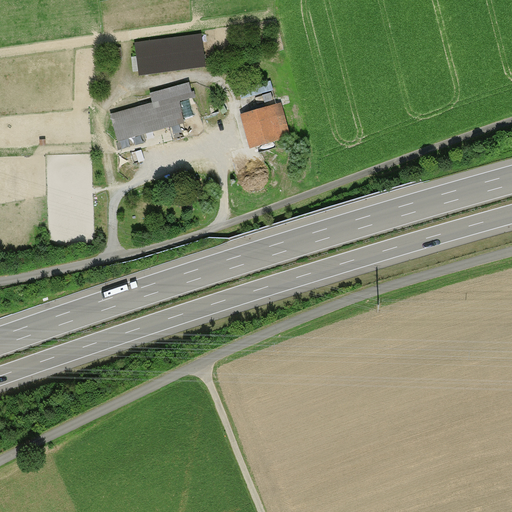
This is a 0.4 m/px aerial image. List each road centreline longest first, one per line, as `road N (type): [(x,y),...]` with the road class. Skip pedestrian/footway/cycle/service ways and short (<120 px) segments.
road 1 (unclassified): [(0,460),(264,333),(511,251)]
road 2 (motorway): [(0,375),(511,214)]
road 3 (motorway): [(511,179),(0,340)]
road 4 (unclassified): [(511,123),(139,251),(0,280)]
road 5 (track): [(199,363),(262,511)]
